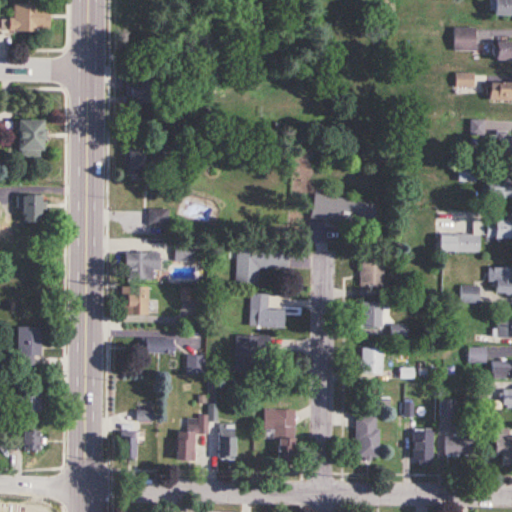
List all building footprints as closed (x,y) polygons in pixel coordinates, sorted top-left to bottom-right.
[(511,0),(491,0),(491,16),(511,15),(511,0)] [(48,31),(48,4),(10,4),(10,31),(48,31)] [(452,51),(474,51),(474,28),(452,28),(452,51)] [(511,42),(493,42),(493,61),(511,61),(511,42)] [(473,74),(455,74),(455,87),(473,87),(473,74)] [(511,100),(511,83),(488,83),(488,101),(511,100)] [(40,157),(40,121),(15,121),(15,157),(40,157)] [(471,121),(471,133),(484,133),(484,121),(471,121)] [(511,152),(511,132),(495,132),(495,152),(511,152)] [(126,174),(147,174),(147,147),(126,147),(126,174)] [(511,159),(496,160),(496,173),(511,172),(511,159)] [(458,181),(475,181),(475,168),(458,168),(458,181)] [(511,179),(486,180),(486,199),(511,198),(511,179)] [(310,218),(372,228),(375,205),(313,195),(310,218)] [(42,196),(19,196),(19,224),(42,224),(42,196)] [(167,210),(148,210),(148,225),(167,225),(167,210)] [(511,221),(483,221),(483,240),(511,239),(511,221)] [(438,252),(479,252),(479,234),(438,234),(438,252)] [(257,287),(258,268),(288,270),(289,249),(236,247),(234,286),(257,287)] [(158,253),(123,253),(123,280),(153,280),(153,272),(158,272),(158,253)] [(360,287),(382,287),(382,258),(360,258),(360,287)] [(493,294),(511,293),(511,267),(493,268),(493,294)] [(460,303),(478,303),(478,286),(460,286),(460,303)] [(147,316),(147,290),(123,290),(123,316),(147,316)] [(283,328),(283,310),(266,310),(266,295),(248,295),(248,328),(283,328)] [(383,302),(360,302),(360,328),(383,329),(383,302)] [(511,321),(495,321),(495,338),(511,337),(511,321)] [(17,366),(34,366),(34,356),(40,356),(40,327),(17,327),(17,366)] [(267,337),(233,337),(233,371),(255,371),(255,351),(267,351),(267,337)] [(172,339),(141,339),(141,354),(172,354),(172,339)] [(360,374),(381,374),(381,347),(360,347),(360,374)] [(485,347),(467,347),(467,363),(485,363),(485,347)] [(202,373),(202,356),(185,356),(185,373),(202,373)] [(511,361),(490,361),(490,378),(511,377),(511,361)] [(41,387),(12,387),(12,412),(40,412),(41,387)] [(511,407),(511,389),(501,390),(501,408),(511,407)] [(454,415),(454,400),(440,400),(440,415),(454,415)] [(192,462),(192,434),(206,434),(206,422),(216,422),(216,405),(207,404),(207,417),(186,417),(186,433),(174,432),(174,462),(192,462)] [(293,410),(262,410),(262,440),(276,440),(276,467),(293,467),(293,410)] [(136,421),(152,421),(152,411),(136,411),(136,421)] [(378,459),(378,414),(355,414),(355,459),(378,459)] [(232,425),(216,425),(216,459),(232,459),(232,425)] [(493,455),(500,455),(500,467),(511,466),(511,437),(508,438),(508,428),(493,428),(493,455)] [(11,433),(12,451),(40,450),(39,431),(11,433)] [(134,431),(119,431),(119,460),(134,460),(134,431)] [(430,465),(430,431),(411,431),(411,465),(430,465)] [(443,456),(470,456),(470,436),(443,436),(443,456)]
